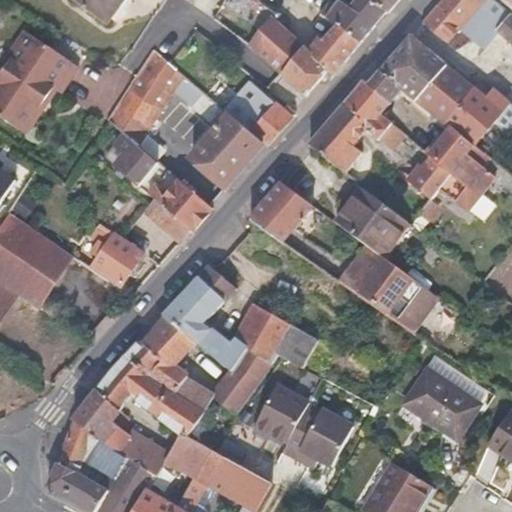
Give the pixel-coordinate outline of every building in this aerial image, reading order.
[(132,0),(69,0),(102,26),(104,23),(110,28),(120,16),(114,11),(123,0),(129,4),(132,0)] [(248,15),(257,4),(251,0),(235,0),(233,4),(248,15)] [(383,19),(388,13),(363,0),(358,0),(346,12),(338,6),(333,13),(324,7),(317,18),(331,29),(359,48),(383,19)] [(390,14),(402,0),(363,0),(388,13),(390,14)] [(462,33),(489,1),(487,0),(445,0),(436,11),(462,33)] [(499,37),(511,21),(511,19),(489,1),(462,33),(486,53),(499,37)] [(462,33),(436,11),(423,26),(449,48),(462,33)] [(511,21),(499,37),(511,48),(511,21)] [(278,78),(301,52),(268,24),(245,52),(277,77),(278,78)] [(346,63),(359,48),(331,29),(322,40),(308,58),(327,74),(333,79),(346,63)] [(36,112),(48,91),(55,94),(60,98),(77,70),(22,35),(0,70),(0,120),(28,138),(42,115),(36,112)] [(417,106),(447,71),(411,40),(392,63),(369,89),(391,106),(402,94),(417,106)] [(305,99),(327,74),(308,58),(301,52),(278,78),(305,99)] [(136,148),(172,95),(216,128),(190,163),(226,190),(263,146),(255,139),(153,60),(108,127),(131,144),(136,148)] [(447,132),(476,95),(474,95),(447,71),(417,106),(447,132)] [(379,121),(391,106),(369,89),(364,85),(345,108),(368,135),(370,139),(377,144),(379,141),(389,130),(379,121)] [(491,98),(479,88),(474,95),(476,95),(486,105),(491,98)] [(42,115),(55,94),(48,91),(36,112),(42,115)] [(495,125),(508,109),(492,96),(491,98),(486,105),(476,95),(447,132),(450,135),(472,152),(475,149),(495,125)] [(267,148),(296,117),(285,108),(282,111),(280,110),(255,139),(263,146),(267,148)] [(368,135),(345,108),(311,148),(347,178),(365,157),(355,150),(368,135)] [(508,136),(511,131),(511,111),(508,109),(495,125),(508,136)] [(394,154),(404,142),(389,130),(379,141),(394,154)] [(449,179),(472,152),(450,135),(428,162),(431,164),(449,179)] [(148,137),(140,149),(158,161),(166,149),(148,137)] [(139,190),(158,165),(136,148),(131,144),(121,156),(125,160),(116,170),(139,190)] [(466,214),(497,175),(483,162),(486,157),(475,149),(472,152),(449,179),(439,192),(466,214)] [(439,192),(449,179),(431,164),(412,188),(429,203),(439,192)] [(0,212),(20,176),(0,165),(0,212)] [(205,203),(184,187),(158,165),(139,190),(157,204),(191,231),(194,233),(213,210),(212,207),(205,203)] [(281,244),(310,205),(284,187),(251,223),(281,244)] [(409,229),(365,192),(338,226),(367,248),(383,261),(409,229)] [(181,245),(185,241),(187,237),(191,231),(157,204),(150,213),(147,219),(179,244),(181,245)] [(330,236),(338,226),(324,216),(318,227),(330,236)] [(34,306),(67,254),(10,218),(0,234),(0,285),(24,300),(34,306)] [(118,286),(141,253),(94,223),(89,231),(97,236),(87,252),(94,256),(87,267),(118,286)] [(358,297),(383,261),(367,248),(340,285),(358,297)] [(434,298),(383,261),(358,297),(385,316),(397,299),(407,307),(397,324),(411,333),(434,298)] [(275,354),(239,332),(232,341),(209,330),(237,291),(209,271),(202,280),(199,278),(163,317),(164,320),(193,344),(200,350),(230,375),(240,361),(248,350),(251,352),(269,363),(275,354)] [(0,341),(24,300),(0,285),(0,341)] [(292,363),(309,336),(298,330),(259,306),(239,332),(275,354),(292,363)] [(438,331),(450,314),(439,306),(427,323),(438,331)] [(214,399),(188,375),(191,372),(180,361),(193,344),(164,320),(143,344),(160,364),(147,377),(205,411),(213,400),(214,399)] [(205,411),(147,377),(160,364),(143,344),(140,342),(103,385),(127,402),(130,397),(187,436),(205,411)] [(235,413),(269,363),(251,352),(243,363),(240,361),(230,375),(221,389),(214,399),(213,400),(235,413)] [(432,359),(426,368),(480,404),(487,394),(432,359)] [(480,404),(426,368),(400,406),(455,443),(480,404)] [(130,418),(121,410),(127,402),(103,385),(74,424),(95,437),(101,441),(122,454),(133,436),(122,429),(130,418)] [(331,468),(353,427),(322,410),(276,386),(255,425),(286,442),(282,450),(313,468),(318,461),(331,468)] [(511,463),(511,415),(506,412),(484,445),(511,463)] [(85,458),(95,437),(74,424),(57,465),(78,474),(85,458)] [(168,462),(133,436),(122,454),(127,457),(158,476),(168,462)] [(209,486),(226,458),(215,451),(187,436),(168,462),(193,476),(209,486)] [(92,462),(101,441),(95,437),(85,458),(92,462)] [(116,477),(127,457),(122,454),(101,441),(92,462),(116,477)] [(135,511),(147,494),(158,476),(127,457),(116,477),(109,488),(96,511),(135,511)] [(252,511),(253,511),(269,484),(250,473),(226,458),(209,486),(212,488),(252,511)] [(87,511),(96,511),(109,488),(78,474),(57,465),(48,489),(79,507),(87,511)] [(415,511),(430,488),(392,465),(365,511),(415,511)] [(317,497),(324,483),(305,473),(298,487),(317,497)] [(202,509),(212,488),(209,486),(193,476),(180,498),(174,509),(180,511),(190,511),(195,505),(202,509)] [(172,511),(174,509),(162,503),(147,494),(135,511),(172,511)] [(174,509),(180,498),(171,494),(168,499),(165,498),(162,503),(174,509)]
